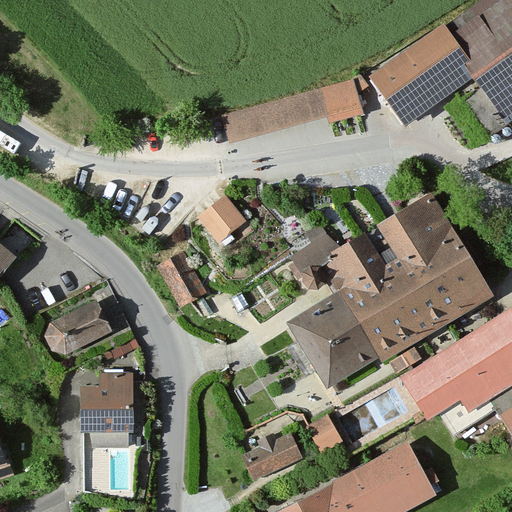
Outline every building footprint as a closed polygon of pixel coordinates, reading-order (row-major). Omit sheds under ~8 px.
[(511,0),(485,0),(371,83),(406,131),(474,82),(508,129),(511,125),(511,0)] [(330,116),(322,88),(222,117),(230,145),(330,116)] [(247,225),(226,195),(199,214),(221,244),(247,225)] [(428,212),(422,200),(376,226),(389,249),(378,255),(366,234),(337,251),(320,222),(302,232),(310,245),(289,257),(316,304),(287,322),(298,341),(286,348),(305,380),(318,372),(327,389),(377,360),(381,366),(495,300),(440,205),(428,212)] [(0,274),(14,257),(0,246),(0,274)] [(204,295),(182,254),(156,267),(179,309),(204,295)] [(52,352),(67,354),(112,333),(97,301),(49,324),(45,337),(52,352)] [(511,310),(402,380),(427,420),(461,398),(470,413),(511,386),(511,310)] [(134,432),(134,373),(99,373),(99,386),(80,386),(80,432),(134,432)] [(511,411),(502,418),(511,432),(511,411)] [(345,442),(328,414),(305,428),(322,456),(345,442)] [(302,460),(291,435),(276,441),(274,436),(258,442),(260,449),(243,456),(252,480),(302,460)] [(0,480),(12,477),(0,443),(0,480)] [(425,475),(408,443),(278,511),(405,511),(437,495),(432,485),(438,482),(432,471),(425,475)]
